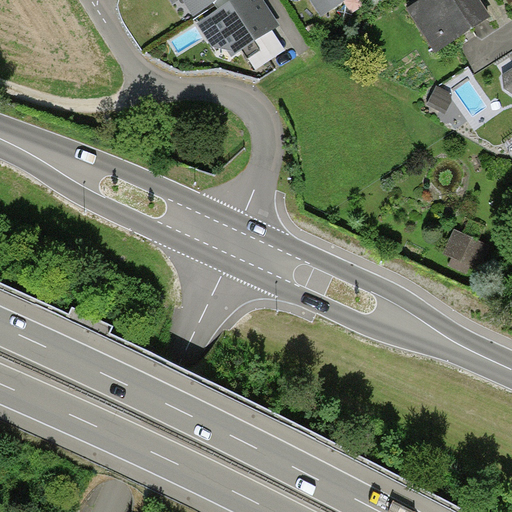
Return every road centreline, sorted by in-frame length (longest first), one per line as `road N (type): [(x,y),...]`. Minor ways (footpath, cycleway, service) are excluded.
road 1 (motorway): [(380,511),(0,325)]
road 2 (primary): [(234,240),(511,368)]
road 3 (motorway): [(0,383),(275,511)]
road 4 (unclassified): [(108,511),(234,240)]
road 5 (primary): [(0,144),(234,240)]
road 6 (unclassified): [(145,82),(218,89),(258,116),(264,144),(257,182),(234,240)]
road 7 (unclassified): [(145,82),(124,106),(76,109),(0,89)]
